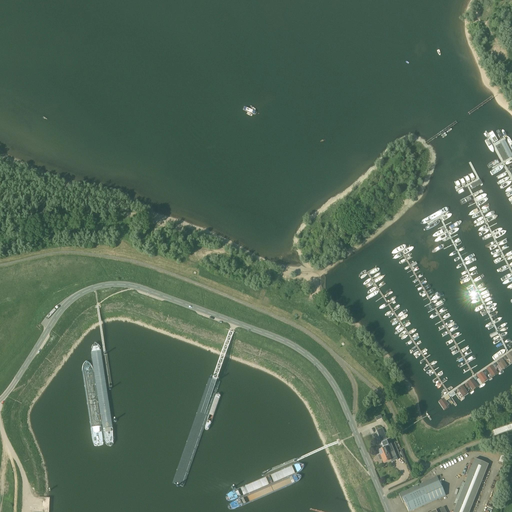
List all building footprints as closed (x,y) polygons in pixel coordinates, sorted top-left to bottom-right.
[(508,366),(511,363),(511,351),(503,358),(508,366)] [(498,372),(508,366),(503,358),(493,364),(498,372)] [(489,379),(498,372),(493,364),(483,371),(489,379)] [(479,386),(489,379),(483,371),(473,378),(479,386)] [(469,393),(479,386),(473,378),(463,385),(469,393)] [(459,399),(469,393),(463,385),(454,391),(459,399)] [(454,403),(459,399),(454,391),(449,395),(454,403)] [(444,410),(454,403),(449,395),(439,401),(444,410)] [(495,435),(511,430),(511,424),(494,430),(495,435)] [(381,457),(388,455),(388,454),(392,453),(394,452),(390,444),(388,445),(387,441),(382,444),(383,448),(384,447),(384,448),(378,451),(381,457)] [(392,453),(388,455),(381,457),(384,464),(392,461),(392,462),(397,460),(394,452),(392,453)] [(454,504),(456,504),(453,511),(469,511),(488,465),(474,459),(472,465),(470,464),(465,476),(467,477),(465,484),(462,483),(454,504)] [(408,511),(410,511),(446,496),(439,481),(437,477),(399,494),(403,503),(404,503),(408,511)]
